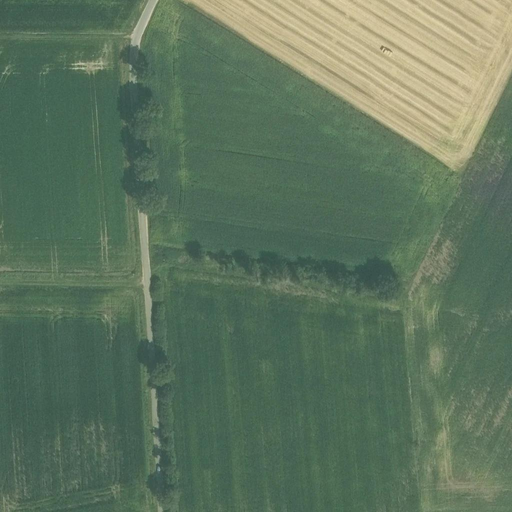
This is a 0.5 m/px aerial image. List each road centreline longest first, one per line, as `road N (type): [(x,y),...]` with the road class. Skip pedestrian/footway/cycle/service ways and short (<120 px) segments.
road 1 (unclassified): [(160,511),(128,82),(152,0)]
road 2 (track): [(0,281),(145,280)]
